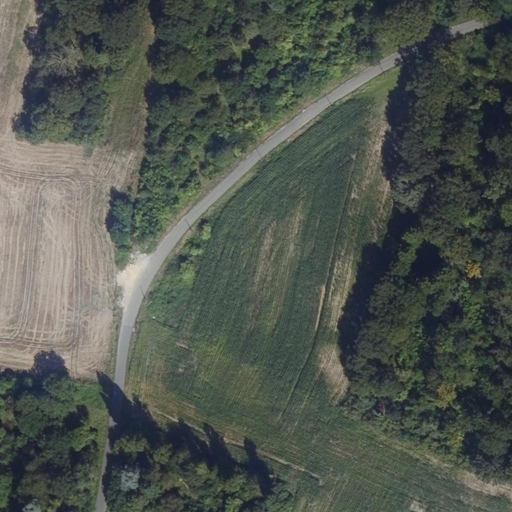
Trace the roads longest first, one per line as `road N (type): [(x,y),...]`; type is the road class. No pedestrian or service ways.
road 1 (unclassified): [(511,29),(382,83),(288,144),(182,237),(144,296),(106,511)]
road 2 (track): [(217,354),(462,468),(511,483)]
